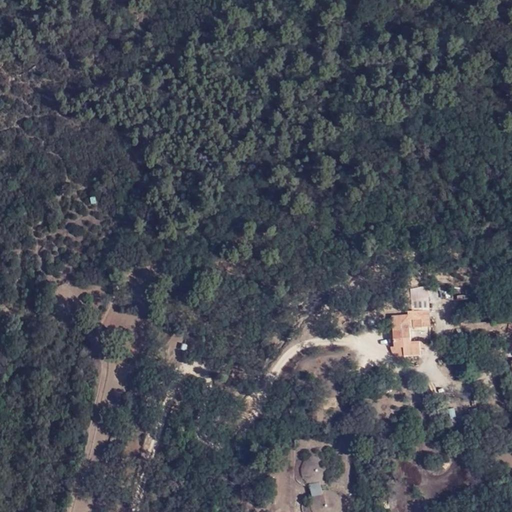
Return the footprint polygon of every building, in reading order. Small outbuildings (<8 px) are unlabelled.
[(415,311),(430,310),(426,287),(411,289),(415,311)] [(431,326),(430,310),(415,311),(408,311),(409,315),(393,315),(395,348),(404,347),(404,356),(421,355),(421,341),(412,341),(411,319),(415,319),(415,327),(431,326)] [(320,482),(321,485),(322,485),(327,482),(329,479),(331,474),(332,469),(330,463),(328,460),(325,458),(322,456),(317,455),(314,455),(308,457),(303,461),(301,466),(300,471),(301,476),(304,481),(306,483),(310,485),(320,482)] [(323,494),(322,490),(321,485),(320,482),(310,485),(312,496),(315,495),(323,494)] [(326,489),(322,490),(323,494),(315,495),(314,496),(312,499),(311,503),(311,506),(311,509),(312,511),(340,511),(342,509),(343,505),(342,500),(340,497),(337,493),(333,491),(329,490),(326,489)]
